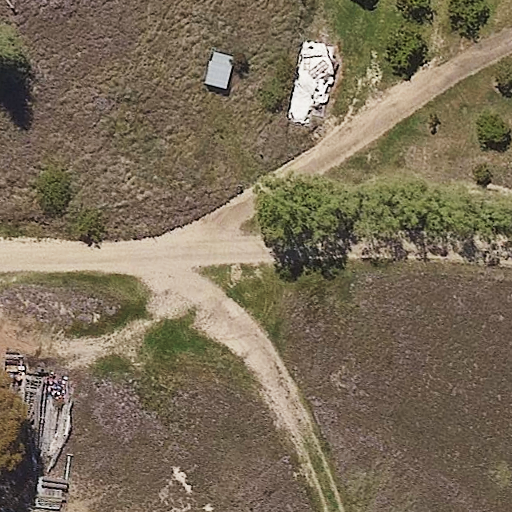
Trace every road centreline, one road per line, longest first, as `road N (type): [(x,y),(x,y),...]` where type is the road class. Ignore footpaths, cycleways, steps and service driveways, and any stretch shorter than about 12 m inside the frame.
road 1 (track): [(0,341),(71,359),(137,340),(177,301),(193,252),(246,308),(299,406),(334,511)]
road 2 (track): [(153,252),(239,209),(412,94),(511,42)]
